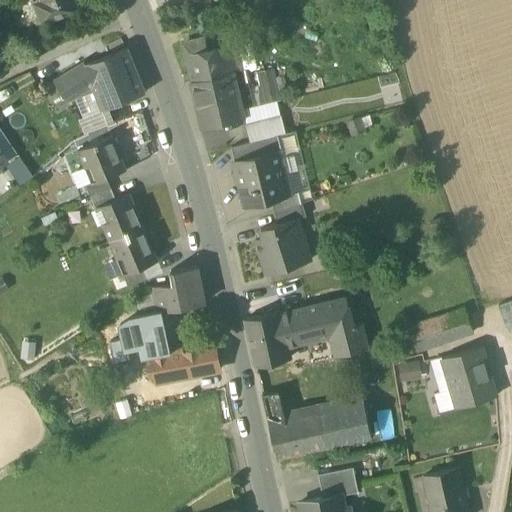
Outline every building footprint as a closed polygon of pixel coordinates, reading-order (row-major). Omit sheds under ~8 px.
[(38,5),(45,23),(80,11),(75,0),(44,0),(45,2),(38,5)] [(183,44),(192,81),(233,71),(228,51),(208,55),(204,39),(183,44)] [(92,87),(101,110),(145,92),(127,48),(85,65),(84,65),(92,87)] [(53,80),(67,102),(75,97),(92,87),(84,65),(85,65),(84,61),(53,80)] [(234,71),(233,71),(192,81),(202,128),(245,118),(234,71)] [(92,87),(75,97),(83,117),(101,110),(92,87)] [(245,124),(250,142),(277,135),(285,133),(280,115),(245,124)] [(0,128),(0,145),(8,140),(0,128)] [(282,153),(277,135),(250,142),(231,146),(235,162),(278,151),(279,154),(282,153)] [(89,166),(95,182),(104,178),(122,171),(109,137),(78,149),(86,167),(89,166)] [(8,140),(0,145),(0,149),(6,159),(16,152),(8,140)] [(235,162),(246,205),(270,199),(289,194),(284,174),(281,175),(276,154),(279,154),(278,151),(235,162)] [(84,187),(89,198),(109,190),(104,178),(95,182),(84,187)] [(114,200),(109,190),(89,198),(93,209),(100,206),(114,200)] [(270,199),(274,212),(302,203),(298,191),(289,194),(270,199)] [(102,223),(109,242),(141,229),(127,195),(114,200),(100,206),(106,221),(102,223)] [(306,216),(302,203),(274,212),(278,223),(297,217),(297,219),(306,216)] [(255,239),(266,273),(310,259),(297,219),(297,217),(278,223),(260,229),(263,236),(255,239)] [(155,261),(141,229),(109,242),(116,259),(121,257),(128,273),(142,267),(155,261)] [(155,308),(156,312),(161,311),(163,310),(205,300),(198,266),(170,270),(173,284),(152,287),(154,296),(146,298),(147,311),(155,308)] [(121,276),(125,286),(146,277),(142,267),(128,273),(121,276)] [(331,338),(335,354),(367,347),(362,322),(352,324),(346,297),(281,312),(289,348),(331,338)] [(506,327),(511,325),(511,308),(509,301),(498,305),(506,327)] [(408,327),(416,350),(474,331),(467,308),(408,327)] [(123,349),(125,348),(127,348),(139,345),(142,358),(158,355),(169,353),(161,311),(156,312),(130,317),(118,324),(121,339),(123,349)] [(245,319),(255,366),(291,358),(289,348),(281,312),(281,311),(245,319)] [(99,330),(103,353),(123,349),(125,348),(127,348),(122,325),(99,330)] [(123,349),(121,339),(107,342),(112,364),(127,360),(125,348),(123,349)] [(158,355),(164,380),(177,377),(216,369),(221,368),(216,343),(169,353),(158,355)] [(444,357),(457,406),(495,396),(482,347),(444,357)] [(457,406),(444,357),(429,361),(438,393),(434,394),(439,411),(457,406)] [(418,360),(397,364),(400,383),(421,379),(418,360)] [(262,395),(268,423),(285,419),(279,391),(262,395)] [(110,402),(119,424),(143,415),(135,393),(110,402)] [(365,401),(285,419),(268,423),(273,442),(277,459),(278,459),(373,437),(365,401)] [(318,475),(323,498),(341,494),(341,495),(358,492),(353,467),(318,475)] [(424,478),(432,511),(469,511),(459,469),(424,478)] [(350,511),(350,508),(344,509),(341,495),(341,494),(323,498),(299,503),(300,511),(350,511)]
